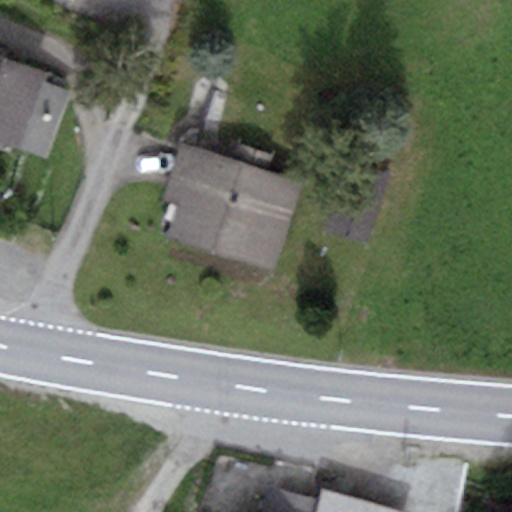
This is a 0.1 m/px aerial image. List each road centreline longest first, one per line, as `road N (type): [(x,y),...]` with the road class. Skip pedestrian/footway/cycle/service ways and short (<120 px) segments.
road 1 (secondary): [(41,355),(329,401),(511,417)]
road 2 (residential): [(149,0),(148,60),(41,355)]
